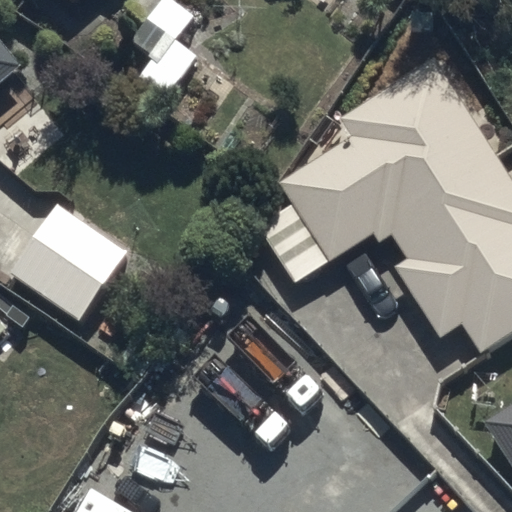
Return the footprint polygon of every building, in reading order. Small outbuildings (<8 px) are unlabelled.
[(65,0),(75,11),(87,0),(65,0)] [(165,6),(113,72),(162,111),(196,68),(176,52),(194,29),(165,6)] [(0,45),(0,96),(25,76),(0,45)] [(336,272),(389,237),(411,269),(401,276),(447,345),(466,332),(487,363),(511,345),(511,177),(438,67),(344,129),(356,148),(285,195),(336,272)] [(56,212),(10,279),(82,328),(127,261),(56,212)] [(511,418),(486,436),(511,474),(511,418)] [(339,476),(320,501),(335,511),(416,511),(434,489),(342,421),(314,458),(339,476)]
